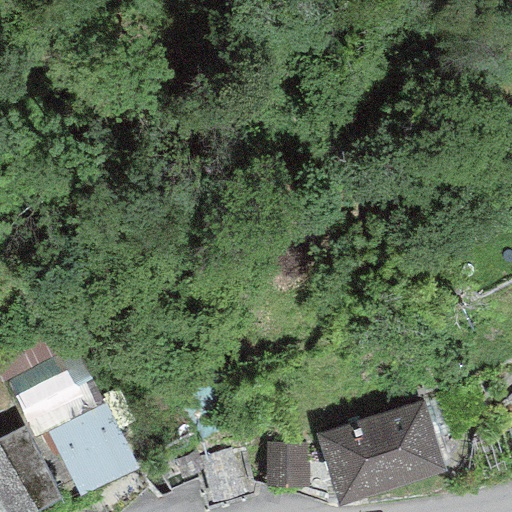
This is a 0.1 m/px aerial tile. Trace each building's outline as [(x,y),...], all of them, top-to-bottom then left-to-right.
[(422,400),(316,435),(339,507),(445,472),(422,400)] [(104,406),(49,433),(79,495),(134,468),(104,406)] [(0,511),(37,511),(60,498),(27,426),(0,439),(0,511)] [(307,446),(266,443),(265,485),(306,488),(307,446)] [(238,446),(197,459),(211,504),(252,492),(238,446)]
